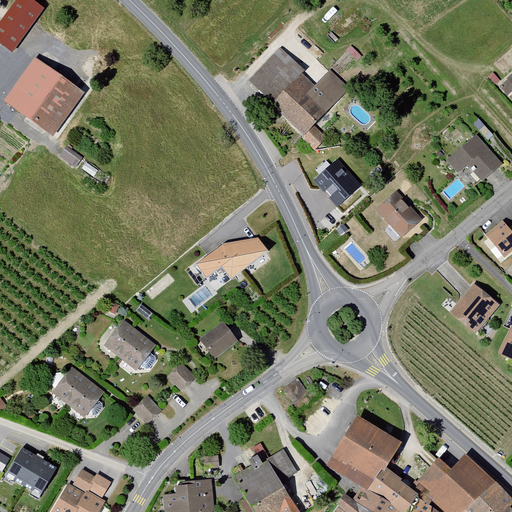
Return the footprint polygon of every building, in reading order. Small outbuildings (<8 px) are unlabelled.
[(46,11),(31,0),(20,0),(0,27),(0,41),(15,53),(46,11)] [(303,142),(318,155),(329,143),(319,133),(331,119),(328,116),(353,88),(332,69),(315,87),(304,77),(308,73),(280,47),(246,85),(306,138),(303,142)] [(362,59),(352,50),(348,53),(359,63),(362,59)] [(88,96),(37,60),(7,101),(57,138),(88,96)] [(501,83),(495,75),(490,79),(496,87),(501,83)] [(503,163),(478,137),(451,163),(461,174),(468,167),(483,183),(503,163)] [(67,148),(60,158),(77,170),(84,160),(67,148)] [(336,160),(312,182),(337,209),(361,187),(336,160)] [(425,221),(398,193),(378,212),(405,240),(425,221)] [(506,222),(489,236),(506,258),(511,254),(511,227),(511,228),(506,222)] [(390,226),(386,229),(396,240),(400,236),(390,226)] [(256,241),(224,245),(196,267),(206,280),(221,268),(231,281),(266,254),(256,241)] [(499,307),(473,286),(450,315),(475,336),(499,307)] [(159,345),(125,321),(105,348),(139,372),(159,345)] [(241,342),(225,322),(202,340),(217,360),(241,342)] [(511,329),(499,355),(511,361),(511,329)] [(183,364),(169,378),(183,392),(197,378),(183,364)] [(106,392),(74,369),(54,395),(87,419),(106,392)] [(149,397),(135,411),(149,425),(163,411),(149,397)] [(402,443),(361,420),(328,470),(364,490),(356,502),(347,496),(339,507),(341,509),(338,511),(511,511),(511,498),(469,457),(457,474),(444,462),(412,488),(387,469),(402,443)] [(57,466),(23,446),(6,474),(40,494),(57,466)] [(237,478),(234,479),(252,511),(297,511),(316,501),(301,477),(299,478),(284,454),(270,462),(261,447),(254,452),(259,460),(252,465),(254,468),(247,472),(243,466),(233,471),(237,478)] [(0,452),(0,469),(3,470),(9,457),(0,452)] [(96,481),(84,474),(75,491),(70,488),(56,511),(101,511),(105,506),(101,503),(110,485),(96,478),(96,481)] [(216,511),(213,483),(178,487),(179,496),(163,497),(164,511),(216,511)]
